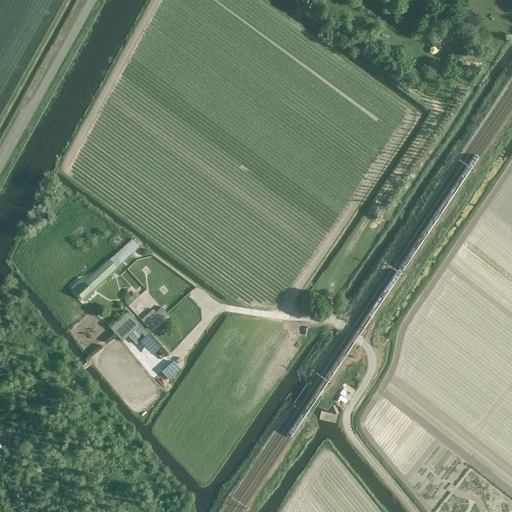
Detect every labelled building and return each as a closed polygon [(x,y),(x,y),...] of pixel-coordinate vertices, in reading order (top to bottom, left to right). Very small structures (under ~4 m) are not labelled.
[(454,45),(459,37),(449,29),(443,38),(454,45)] [(82,233),(95,223),(90,217),(78,228),(82,233)] [(71,287),(75,292),(82,299),(139,247),(132,239),(85,283),(80,278),(71,287)] [(140,295),(136,291),(124,302),(128,306),(140,295)] [(150,331),(168,314),(161,307),(143,323),(150,331)] [(122,341),(139,325),(128,312),(110,328),(122,341)] [(128,336),(136,344),(147,333),(139,325),(128,336)] [(139,341),(150,354),(157,347),(147,335),(139,341)] [(161,372),(168,380),(180,369),(173,361),(161,372)]
